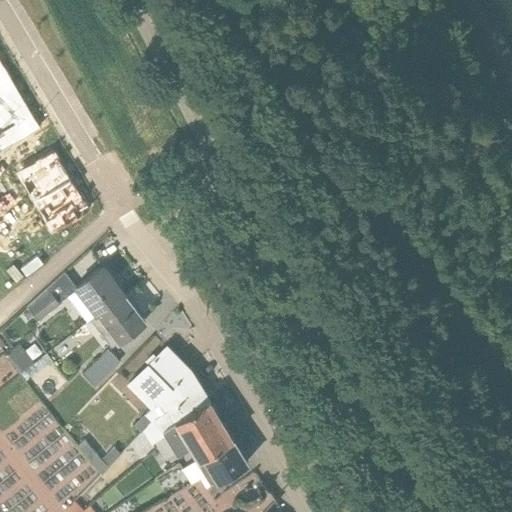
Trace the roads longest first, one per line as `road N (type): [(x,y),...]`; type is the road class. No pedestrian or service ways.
road 1 (unclassified): [(411,511),(135,0)]
road 2 (residential): [(307,511),(187,291),(118,198)]
road 3 (residential): [(0,1),(118,198)]
road 4 (residential): [(0,304),(118,198)]
